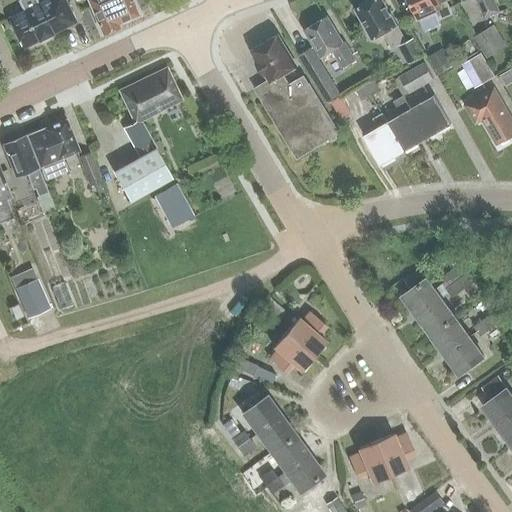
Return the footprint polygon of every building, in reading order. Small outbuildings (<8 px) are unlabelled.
[(22,48),(75,22),(63,0),(18,0),(18,1),(23,10),(7,18),(22,48)] [(131,0),(86,0),(102,33),(119,26),(118,24),(138,15),(131,0)] [(381,0),(372,0),(355,10),(371,40),(383,33),(391,48),(404,41),(396,26),(395,26),(381,0)] [(444,0),(407,0),(416,20),(435,11),(438,19),(450,14),(444,0)] [(462,0),(463,1),(465,0),(475,0),(484,18),(499,12),(493,0),(462,0)] [(326,17),(304,30),(320,57),(331,50),(342,68),(355,60),(344,42),(342,43),(326,17)] [(506,47),(493,25),(473,37),(486,59),(506,47)] [(303,75),(289,84),(283,74),(295,66),(277,36),(273,38),(273,37),(254,48),(255,49),(252,52),(258,62),(257,63),(264,74),(265,74),(269,81),(255,89),(296,157),(338,132),(309,83),(308,83),(303,75)] [(424,56),(415,39),(402,46),(411,62),(424,56)] [(340,93),(311,46),(298,54),(327,101),(340,93)] [(437,75),(453,66),(442,48),(427,58),(437,75)] [(494,77),(480,53),(460,65),(473,89),(494,77)] [(398,76),(399,77),(393,80),(403,97),(433,80),(423,62),(398,76)] [(140,121),(180,100),(176,91),(177,90),(166,68),(119,90),(134,122),(123,128),(139,157),(113,172),(129,201),(171,177),(140,121)] [(363,81),(371,94),(378,90),(371,77),(363,81)] [(361,100),(371,94),(363,81),(353,87),(361,100)] [(497,145),(511,136),(511,120),(493,88),(464,105),(475,123),(482,119),(497,145)] [(351,113),(339,95),(329,102),(341,120),(351,113)] [(410,109),(427,138),(451,125),(434,95),(410,109)] [(410,109),(407,111),(402,101),(396,104),(401,114),(387,122),(404,152),(427,138),(410,109)] [(387,122),(382,113),(372,118),(377,128),(363,136),(380,165),(404,152),(387,122)] [(61,158),(78,151),(66,119),(26,135),(39,167),(39,166),(45,180),(66,171),(61,158)] [(43,216),(55,212),(25,136),(2,145),(15,177),(28,172),(43,216)] [(101,182),(90,152),(77,157),(88,187),(101,182)] [(11,198),(11,197),(5,182),(4,182),(0,171),(0,221),(11,217),(12,215),(6,200),(11,198)] [(171,227),(192,216),(175,184),(154,196),(171,227)] [(441,299),(449,293),(445,287),(458,279),(468,272),(461,262),(440,277),(444,282),(434,289),(426,279),(402,296),(417,316),(441,299)] [(419,268),(403,279),(410,289),(426,278),(419,268)] [(464,288),(474,281),(468,272),(458,279),(464,288)] [(50,308),(37,277),(14,287),(27,318),(50,308)] [(452,297),(464,288),(458,279),(445,287),(449,293),(452,297)] [(285,311),(268,298),(261,307),(278,320),(285,311)] [(431,335),(455,318),(441,299),(417,316),(431,335)] [(484,318),(491,328),(502,320),(495,310),(484,318)] [(318,335),(326,326),(309,312),(301,321),(297,318),(285,332),(313,356),(325,342),(318,335)] [(445,354),(469,337),(455,318),(431,335),(445,354)] [(479,336),(491,328),(484,318),(472,327),(479,336)] [(301,370),(313,356),(285,332),(273,346),(276,349),(268,358),(285,373),(293,364),(301,370)] [(459,374),(483,357),(469,337),(445,354),(459,374)] [(275,374),(256,365),(251,376),(270,384),(275,374)] [(481,387),(489,398),(506,386),(498,375),(481,387)] [(511,396),(506,389),(482,406),(497,426),(511,414),(511,396)] [(256,433),(280,416),(266,396),(242,414),(251,425),(243,431),(242,430),(231,439),(237,447),(249,439),(257,433),(256,433)] [(511,444),(511,414),(497,426),(511,445),(511,444)] [(270,452),(294,435),(280,416),(256,433),(257,433),(270,452)] [(403,458),(414,454),(405,433),(394,438),(392,434),(375,441),(389,475),(407,467),(403,458)] [(294,435),(270,452),(284,471),(308,454),(294,435)] [(255,447),(249,439),(237,447),(243,456),(255,447)] [(372,482),(389,475),(375,441),(358,448),(359,452),(348,457),(357,478),(368,473),(372,482)] [(283,485),(290,480),(299,491),(323,474),(308,454),(284,471),(277,477),(265,486),(271,495),(283,486),(283,485)] [(277,477),(270,468),(258,477),(265,486),(277,477)] [(402,499),(408,508),(424,497),(417,488),(402,499)] [(360,491),(350,495),(356,508),(366,504),(360,491)] [(408,511),(428,511),(442,503),(434,491),(408,511)] [(345,511),(335,497),(324,504),(329,511),(345,511)]
